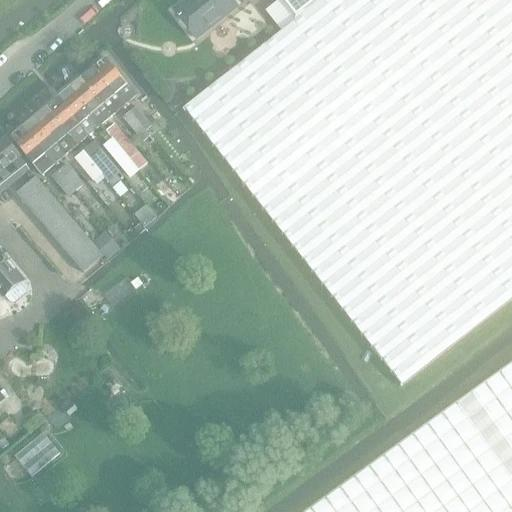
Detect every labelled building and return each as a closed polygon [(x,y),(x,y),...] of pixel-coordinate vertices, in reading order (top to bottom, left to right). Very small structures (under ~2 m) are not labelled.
[(238,7),(232,0),(188,0),(174,11),(197,39),(238,7)] [(511,0),(323,0),(298,20),(185,109),(402,387),(511,300),(511,0)] [(282,0),(298,20),(323,0),(282,0)] [(106,59),(94,69),(125,106),(137,96),(106,59)] [(94,69),(81,80),(112,117),(125,106),(94,69)] [(81,80),(69,90),(100,127),(112,117),(81,80)] [(69,90),(58,99),(88,136),(100,127),(69,90)] [(58,99),(47,109),(78,145),(88,136),(58,99)] [(136,108),(130,113),(147,132),(151,137),(162,151),(171,144),(139,105),(136,108)] [(47,109),(36,118),(67,154),(78,145),(47,109)] [(130,113),(122,119),(143,144),(151,137),(147,132),(130,113)] [(36,118),(23,128),(54,165),(67,154),(36,118)] [(114,126),(106,133),(111,140),(138,173),(147,166),(114,126)] [(42,175),(54,165),(23,128),(11,138),(42,175)] [(0,185),(26,165),(5,138),(0,141),(0,185)] [(111,140),(102,148),(129,180),(138,173),(111,140)] [(93,143),(83,151),(101,173),(103,175),(102,175),(113,189),(120,183),(121,182),(117,177),(119,175),(120,174),(94,142),(93,143)] [(83,151),(74,159),(91,180),(93,183),(101,176),(102,175),(103,175),(101,173),(83,151)] [(66,166),(60,171),(76,191),(83,186),(66,166)] [(60,171),(52,178),(68,198),(76,191),(60,171)] [(106,262),(107,261),(92,244),(91,245),(35,178),(16,194),(84,273),(103,257),(106,262)] [(146,206),(135,216),(137,219),(141,224),(145,228),(146,228),(157,219),(156,218),(146,206)] [(141,224),(134,230),(138,234),(139,236),(146,230),(145,228),(141,224)] [(105,233),(92,244),(107,261),(120,250),(105,233)] [(0,405),(6,401),(0,393),(0,296),(1,298),(4,296),(9,304),(14,304),(26,295),(26,290),(21,283),(24,280),(0,251),(0,405)] [(511,511),(511,364),(308,511),(511,511)] [(68,401),(60,408),(69,418),(77,410),(68,401)] [(35,413),(21,425),(29,435),(44,422),(35,413)] [(43,436),(15,459),(31,478),(58,455),(43,436)] [(8,445),(4,439),(0,442),(0,446),(2,450),(8,445)]
